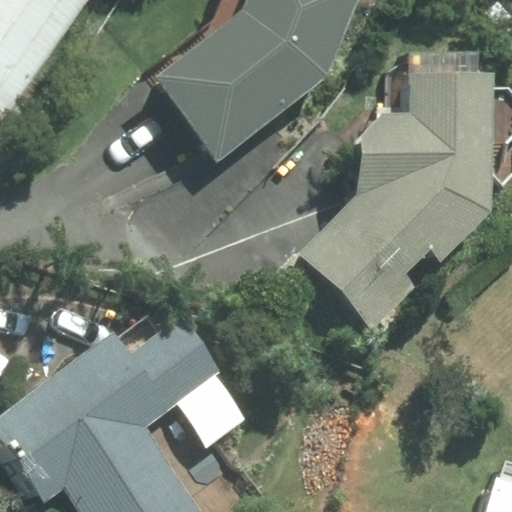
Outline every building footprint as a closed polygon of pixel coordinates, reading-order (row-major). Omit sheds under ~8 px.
[(0,0),(0,173),(4,171),(0,165),(0,108),(61,13),(59,8),(63,0),(0,0)] [(215,0),(206,29),(121,97),(189,180),(297,93),(329,0),(215,0)] [(452,96),(368,98),(368,120),(354,119),(355,137),(343,137),(314,162),(315,182),(322,215),(261,281),(347,345),(387,303),(373,291),(395,268),(410,278),(457,230),(452,96)] [(76,351),(0,410),(0,500),(9,511),(28,511),(37,505),(42,511),(174,511),(119,443),(187,389),(144,335),(94,374),(76,351)] [(511,511),(511,484),(488,476),(476,511),(511,511)]
